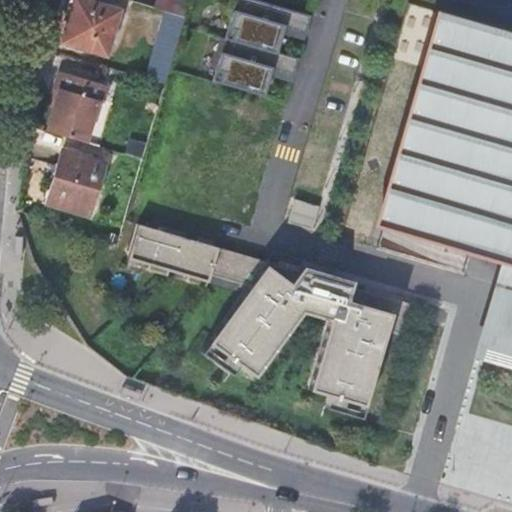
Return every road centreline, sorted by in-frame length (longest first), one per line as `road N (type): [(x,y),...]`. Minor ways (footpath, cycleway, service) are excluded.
road 1 (secondary): [(389,511),(20,380),(0,366)]
road 2 (secondary): [(0,468),(114,464),(277,496)]
